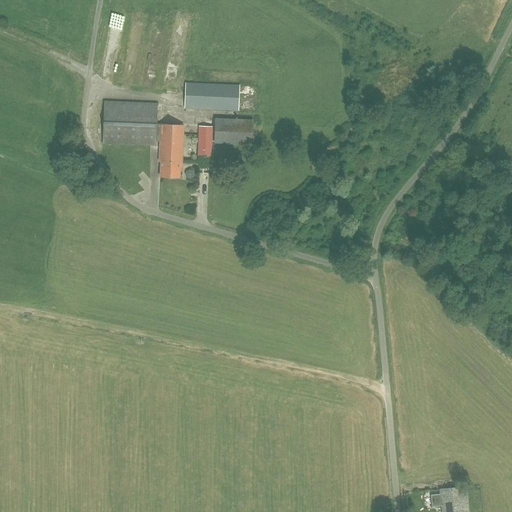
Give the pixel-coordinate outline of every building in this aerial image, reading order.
[(238,110),(239,86),(185,83),(184,107),(238,110)] [(159,162),(161,162),(182,163),(184,126),(156,124),(157,104),(104,102),(102,143),(155,146),(156,141),(160,142),(159,162)] [(199,126),(198,156),(211,157),(212,127),(199,126)] [(182,165),(182,163),(161,162),(160,177),(179,178),(180,165),(182,165)] [(443,511),(468,511),(466,487),(441,489),(443,511)]
